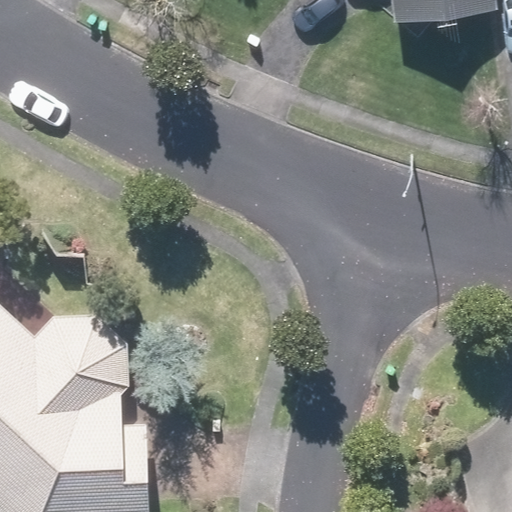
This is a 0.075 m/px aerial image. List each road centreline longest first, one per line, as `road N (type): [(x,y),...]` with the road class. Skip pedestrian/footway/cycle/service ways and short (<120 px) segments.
road 1 (residential): [(0,31),(366,233)]
road 2 (residential): [(366,233),(315,511)]
road 3 (residential): [(366,233),(511,253)]
